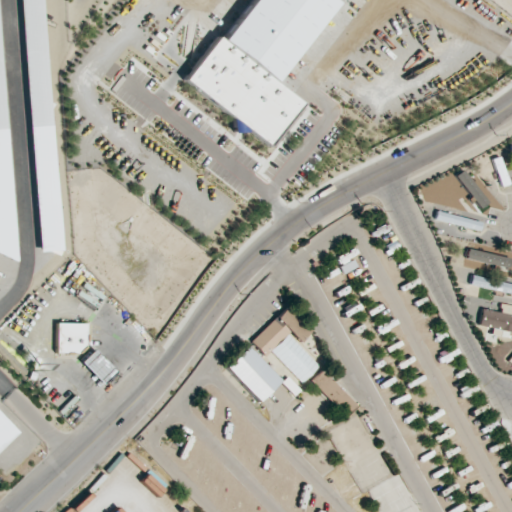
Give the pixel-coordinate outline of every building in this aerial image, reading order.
[(20,0),(38,251),(60,250),(46,65),(41,0),(20,0)] [(265,145),(180,80),(214,36),(217,39),(247,0),(333,0),(271,80),(299,101),(265,145)] [(0,45),(0,253),(13,259),(0,45)] [(483,201),(463,171),(455,176),(475,206),(483,201)] [(501,264),(502,255),(463,250),(461,259),(501,264)] [(511,284),(470,275),(468,284),(511,294),(511,284)] [(511,305),(501,304),(499,312),(480,308),(477,327),(511,332),(511,305)] [(309,330),(286,306),(249,341),(263,356),(269,350),(301,382),(318,366),(296,344),(309,330)] [(84,323),(54,323),(55,352),(84,352),(84,323)] [(279,381),(246,346),(224,367),(256,401),(279,381)] [(101,385),(115,372),(93,349),(79,361),(101,385)] [(309,380),(342,415),(353,405),(319,370),(309,380)] [(0,448),(17,433),(0,414),(0,448)]
